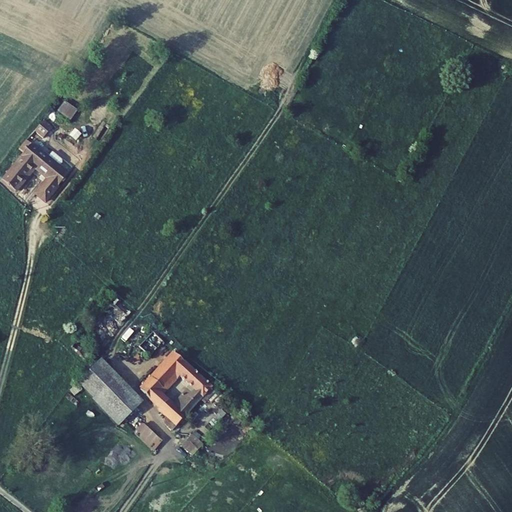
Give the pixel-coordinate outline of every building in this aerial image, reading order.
[(56,113),(70,120),(76,110),(62,102),(56,113)] [(9,167),(21,179),(48,150),(63,162),(47,182),(55,189),(77,160),(55,142),(53,145),(40,135),(9,167)] [(127,291),(82,338),(96,351),(141,304),(127,291)] [(173,334),(162,323),(148,338),(159,348),(173,334)] [(116,351),(85,385),(130,427),(162,394),(116,351)] [(132,435),(153,452),(162,441),(142,424),(132,435)]
